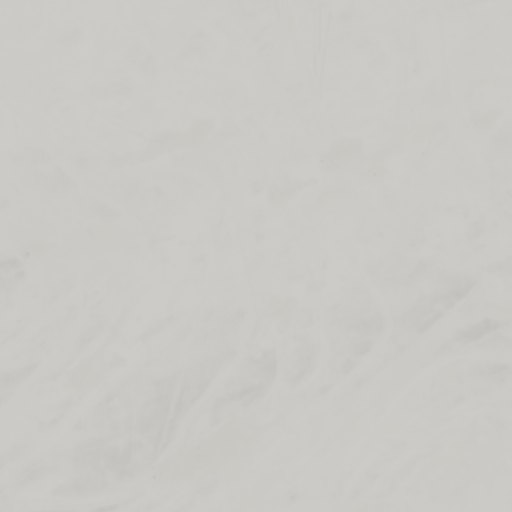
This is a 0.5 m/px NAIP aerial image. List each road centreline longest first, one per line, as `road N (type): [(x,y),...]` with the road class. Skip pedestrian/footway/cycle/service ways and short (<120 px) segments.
road 1 (track): [(264,0),(202,179),(197,245),(118,511)]
road 2 (track): [(0,327),(136,194),(172,174),(202,179)]
